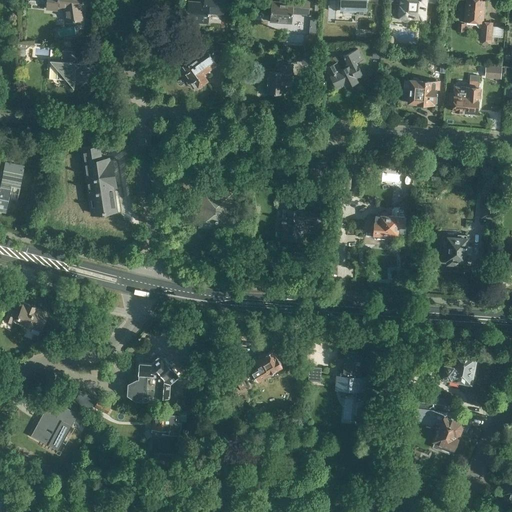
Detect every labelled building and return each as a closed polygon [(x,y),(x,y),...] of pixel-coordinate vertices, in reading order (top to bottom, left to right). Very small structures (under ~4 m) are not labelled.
[(64,9),(65,22),(82,19),(80,10),(83,10),(83,0),(47,0),(47,10),(58,11),(58,9),(64,9)] [(224,0),(204,0),(204,2),(188,1),(187,21),(209,23),(209,14),(223,15),(224,0)] [(270,21),(270,22),(292,24),(293,14),(300,14),(301,0),(287,0),(288,3),(270,2),(269,21),(270,21)] [(340,0),(340,7),(365,9),(366,0),(340,0)] [(385,0),(386,3),(400,4),(399,16),(401,16),(402,19),(404,21),(406,21),(409,20),(410,17),(425,18),(426,3),(428,0),(427,0),(385,0)] [(476,22),(476,25),(478,28),(480,28),(479,42),(491,43),(491,41),(493,41),(493,40),(495,40),(495,41),(503,42),(503,32),(492,31),(493,22),(484,21),(484,14),(485,14),(485,7),(484,6),(484,0),(466,0),(464,21),(476,22)] [(382,50),(391,51),(391,44),(388,44),(388,35),(383,35),(382,50)] [(17,42),(16,48),(20,48),(19,53),(25,53),(26,49),(27,49),(31,46),(32,47),(35,45),(35,44),(17,42)] [(234,44),(218,42),(218,44),(211,49),(210,48),(185,65),(189,70),(184,73),(185,74),(184,75),(189,82),(190,82),(190,83),(195,79),(199,84),(206,79),(203,75),(208,72),(207,71),(208,71),(206,69),(215,63),(211,58),(215,55),(213,52),(217,50),(216,61),(232,63),(234,44)] [(325,67),(324,68),(331,83),(333,82),(336,87),(344,83),(346,87),(358,81),(356,77),(363,74),(356,61),(363,58),(357,48),(343,55),(347,65),(341,68),(337,61),(339,60),(336,55),(332,58),(332,56),(322,61),(325,67)] [(95,52),(83,51),(62,50),(61,61),(50,60),(57,68),(57,79),(67,80),(74,88),(75,80),(99,82),(100,73),(94,66),(95,52)] [(267,71),(265,92),(283,94),(285,78),(291,79),(293,65),(277,64),(276,71),(267,71)] [(484,78),(501,79),(502,66),(485,65),(484,78)] [(476,96),(480,96),(481,87),(478,86),(479,75),(470,75),(469,86),(465,86),(455,86),(454,94),(453,110),(477,112),(478,97),(476,97),(476,96)] [(410,78),(409,90),(403,90),(402,101),(408,101),(408,102),(435,104),(435,103),(437,103),(437,93),(435,93),(436,89),(440,90),(441,81),(410,78)] [(88,179),(93,213),(116,210),(113,188),(116,187),(112,158),(101,159),(99,146),(84,148),(85,162),(93,161),(95,178),(88,179)] [(0,210),(6,212),(11,186),(19,187),(21,174),(4,170),(1,186),(0,186),(0,210)] [(350,191),(351,171),(338,170),(336,201),(351,203),(352,191),(350,191)] [(216,227),(224,227),(229,228),(232,193),(225,193),(226,182),(203,180),(200,220),(201,220),(215,221),(217,222),(216,227)] [(481,217),(493,218),(494,208),(494,205),(483,204),(481,217)] [(303,231),(309,232),(311,211),(284,209),(282,238),(302,239),(303,231)] [(403,216),(387,215),(387,214),(386,212),(382,212),(379,214),(379,217),(375,216),(374,237),(385,238),(386,232),(398,233),(398,226),(403,227),(403,216)] [(444,237),(443,255),(441,255),(441,262),(456,263),(457,260),(458,261),(458,260),(465,261),(466,251),(467,251),(468,237),(466,237),(466,235),(457,235),(457,234),(448,233),(448,236),(447,236),(447,237),(444,237)] [(32,329),(31,332),(39,336),(47,315),(46,315),(47,312),(35,307),(36,307),(28,304),(28,305),(23,304),(20,313),(16,312),(16,311),(10,308),(5,320),(12,323),(14,318),(16,319),(16,321),(24,325),(32,329)] [(260,357),(255,360),(254,358),(237,368),(244,380),(254,374),(258,381),(271,374),(270,373),(283,365),(277,357),(276,357),(272,350),(266,353),(265,351),(259,355),(260,357)] [(356,400),(366,401),(368,377),(361,376),(361,372),(359,372),(360,355),(356,355),(356,352),(354,352),(353,351),(350,350),(349,351),(347,351),(346,362),(344,362),(343,366),(340,365),(340,372),(340,375),(337,375),(336,387),(357,388),(356,400)] [(450,378),(470,383),(476,357),(456,353),(454,363),(450,362),(450,365),(445,364),(446,361),(442,360),(439,373),(443,374),(442,376),(451,377),(450,378)] [(138,382),(131,385),(131,392),(137,396),(145,397),(152,395),(169,396),(170,381),(178,375),(175,372),(177,371),(165,357),(163,359),(161,356),(160,357),(158,357),(154,361),(154,362),(153,363),(139,362),(138,382)] [(90,408),(97,400),(88,393),(81,401),(90,408)] [(451,399),(441,398),(417,395),(415,405),(449,409),(451,399)] [(94,407),(107,414),(111,406),(98,399),(94,407)] [(451,447),(453,448),(458,436),(457,436),(461,425),(460,422),(438,414),(439,410),(418,408),(417,408),(416,410),(416,412),(417,415),(418,417),(419,419),(420,421),(422,422),(424,423),(426,424),(429,424),(431,424),(433,423),(434,422),(439,424),(438,425),(438,426),(439,427),(440,428),(439,429),(438,429),(433,440),(434,440),(432,447),(449,453),(451,447)] [(31,436),(49,445),(60,424),(62,425),(64,422),(62,421),(45,411),(31,436)] [(165,430),(165,435),(179,436),(180,428),(181,428),(181,421),(178,421),(179,414),(151,412),(151,429),(165,430)] [(511,483),(505,481),(500,495),(503,496),(502,498),(511,502),(511,501),(511,483)] [(364,511),(367,501),(356,499),(354,511),(364,511)]
